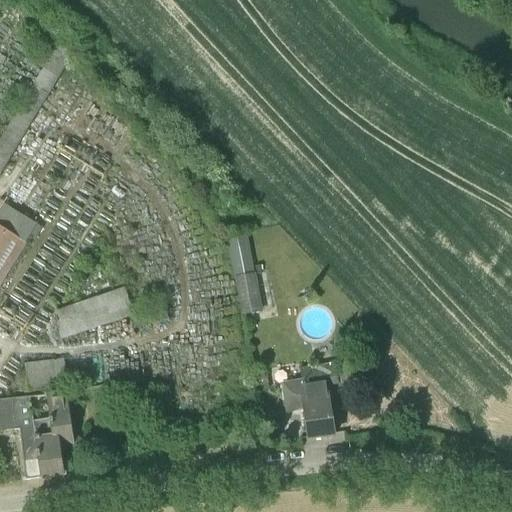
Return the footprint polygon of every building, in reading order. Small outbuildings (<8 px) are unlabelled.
[(0,177),(74,53),(59,43),(0,140),(0,177)] [(37,225),(4,204),(0,210),(0,286),(26,244),(25,244),(37,225)] [(243,313),(262,310),(256,272),(236,275),(243,313)] [(60,341),(133,317),(124,288),(54,313),(56,319),(60,341)] [(133,328),(168,319),(166,311),(131,319),(133,328)] [(348,363),(356,348),(338,339),(330,354),(348,363)] [(68,389),(64,360),(24,365),(26,384),(27,384),(28,393),(68,389)] [(334,436),(326,386),(337,384),(334,364),(300,369),(302,382),(282,385),(286,411),(304,408),(309,439),(334,436)] [(74,444),(67,395),(68,394),(68,391),(45,395),(50,419),(36,421),(37,423),(41,477),(41,479),(65,476),(61,450),(76,447),(76,444),(74,444)] [(33,422),(30,398),(0,400),(0,432),(19,430),(25,480),(41,477),(37,423),(36,421),(33,422)]
